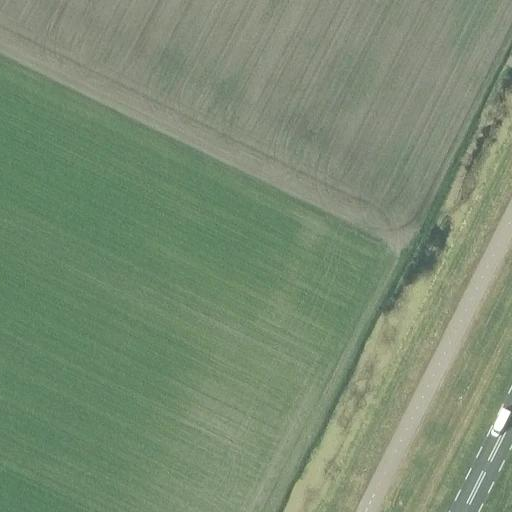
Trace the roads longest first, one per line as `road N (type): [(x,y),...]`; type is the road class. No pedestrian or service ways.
road 1 (track): [(266,511),(393,247),(0,49)]
road 2 (unclassified): [(511,217),(364,511)]
